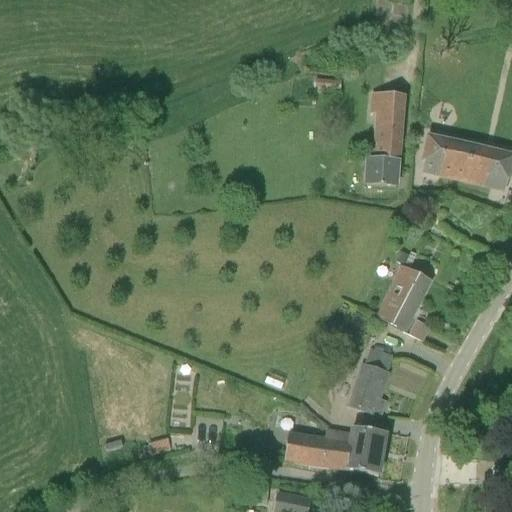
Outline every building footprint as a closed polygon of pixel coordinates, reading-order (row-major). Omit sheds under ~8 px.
[(314,89),(340,91),(341,81),(315,79),(314,89)] [(402,99),(385,97),(371,96),(369,115),(375,115),(373,146),(366,146),(363,186),(395,189),(402,99)] [(511,159),(492,155),(425,140),(419,166),(421,167),(420,173),(490,189),(490,186),(504,189),(511,159)] [(405,264),(410,267),(416,255),(410,253),(409,256),(401,252),(396,263),(404,267),(405,264)] [(403,333),(429,283),(399,267),(375,319),(403,333)] [(327,327),(336,331),(339,325),(330,321),(327,327)] [(421,343),(429,328),(416,322),(408,337),(421,343)] [(358,342),(365,344),(367,337),(361,335),(358,342)] [(347,405),(377,416),(383,402),(376,399),(385,372),(361,365),(347,405)] [(385,435),(366,432),(351,429),(350,435),(326,432),(326,433),(351,437),(345,472),(347,472),(378,477),(385,435)] [(327,469),(345,472),(351,437),(326,433),(325,440),(290,435),(285,461),(310,466),(327,469)] [(170,451),(167,440),(148,446),(151,457),(170,451)] [(503,468),(493,467),(492,479),(502,480),(507,477),(507,471),(503,468)] [(308,511),(311,500),(276,493),(272,511),(308,511)]
